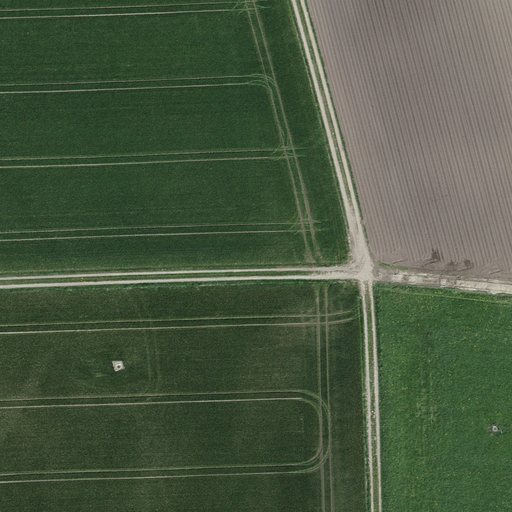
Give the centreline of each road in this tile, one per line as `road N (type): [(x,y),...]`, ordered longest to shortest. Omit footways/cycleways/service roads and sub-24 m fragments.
road 1 (track): [(375,511),(362,274),(296,0)]
road 2 (track): [(511,289),(335,271),(0,282)]
